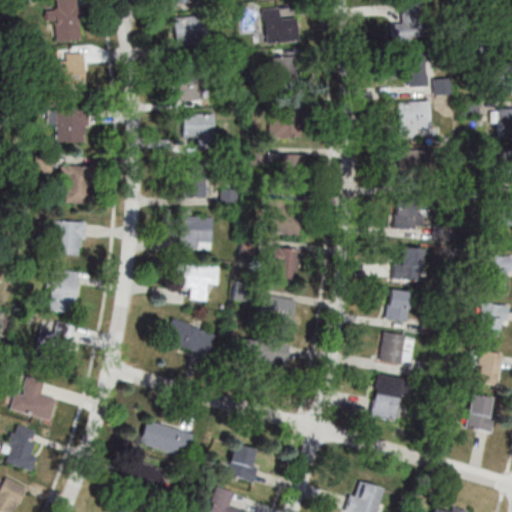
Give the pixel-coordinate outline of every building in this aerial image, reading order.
[(55,41),(80,38),(75,0),(55,0),(56,8),(44,10),(46,20),(53,19),(55,41)] [(400,2),(401,22),(389,22),(391,41),(426,39),(424,1),(400,2)] [(297,41),(295,6),(261,7),(263,42),(297,41)] [(174,16),(174,47),(206,47),(206,16),(174,16)] [(511,23),(494,25),(496,75),(511,74),(511,23)] [(392,52),(392,75),(406,76),(406,85),(425,85),(425,53),(392,52)] [(272,55),(272,89),(295,89),(295,55),(272,55)] [(178,98),(206,97),(206,67),(178,68),(178,98)] [(396,100),(396,137),(426,137),(426,100),(396,100)] [(495,139),(511,138),(511,106),(495,106),(495,139)] [(297,136),(297,108),(267,108),(267,136),(297,136)] [(213,144),(213,112),(182,112),(182,144),(213,144)] [(397,174),(424,174),(424,149),(397,149),(397,174)] [(51,155),(34,154),(33,171),(50,172),(51,155)] [(302,154),(281,154),(281,186),(302,186),(302,154)] [(511,160),(497,160),(497,182),(511,182),(511,160)] [(207,169),(182,169),(182,196),(207,196),(207,169)] [(511,195),(495,195),(495,219),(511,218),(511,195)] [(268,198),(267,232),(297,233),(298,199),(268,198)] [(394,227),(418,227),(418,203),(394,203),(394,227)] [(178,249),(212,249),(212,215),(178,215),(178,249)] [(82,221),(53,220),(52,253),(81,254),(82,221)] [(298,248),(269,246),(268,270),(271,270),(271,280),(296,282),(298,248)] [(421,279),(421,246),(400,246),(400,262),(393,262),(393,279),(421,279)] [(503,274),(511,274),(511,255),(483,254),(482,287),(503,288),(503,274)] [(217,265),(173,264),(173,286),(189,286),(188,298),(206,299),(206,284),(217,284),(217,265)] [(73,309),(77,272),(54,269),(50,306),(73,309)] [(409,293),(388,290),(384,318),(406,321),(409,293)] [(291,328),(294,298),(263,294),(259,324),(291,328)] [(498,323),(504,324),(508,306),(482,301),(476,333),(495,337),(498,323)] [(163,340),(200,352),(207,328),(170,317),(163,340)] [(401,362),(404,334),(382,331),(379,360),(401,362)] [(289,341),(243,341),(243,364),(289,364),(289,341)] [(473,381),(496,385),(501,353),(478,350),(473,381)] [(395,418),(401,377),(376,374),(370,414),(395,418)] [(54,398),(39,394),(42,382),(24,377),(19,394),(17,394),(13,407),(48,418),(54,398)] [(493,396),(468,394),(465,428),(489,430),(493,396)] [(192,432),(144,419),(138,442),(185,456),(192,432)] [(252,448),(232,443),(224,475),(252,482),(258,460),(250,458),(252,448)] [(166,471),(134,458),(126,480),(157,492),(166,471)] [(0,500),(0,509),(7,511),(13,511),(23,485),(8,480),(0,500)] [(346,511),(349,511),(379,511),(385,488),(354,480),(346,511)] [(229,507),(234,490),(216,486),(210,507),(200,505),(198,511),(241,511),(242,510),(229,507)]
